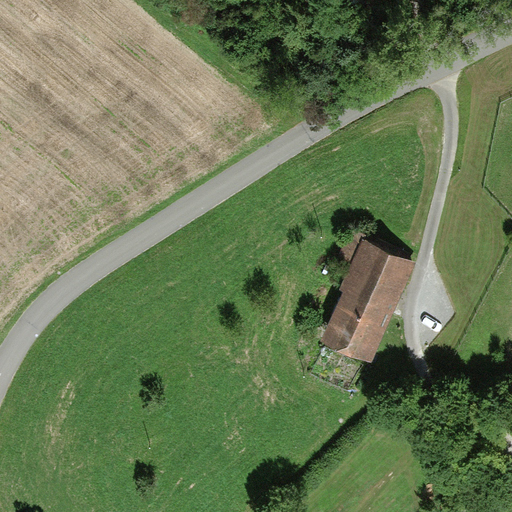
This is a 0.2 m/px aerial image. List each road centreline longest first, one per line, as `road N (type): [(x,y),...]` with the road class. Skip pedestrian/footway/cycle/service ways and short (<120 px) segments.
road 1 (unclassified): [(0,365),(34,312),(77,272),(305,130),(511,27)]
road 2 (track): [(432,65),(446,103),(451,164),(410,321),(416,363),(461,466),(468,511)]
